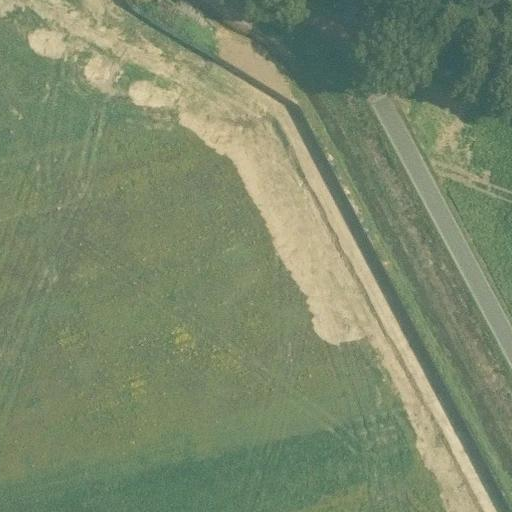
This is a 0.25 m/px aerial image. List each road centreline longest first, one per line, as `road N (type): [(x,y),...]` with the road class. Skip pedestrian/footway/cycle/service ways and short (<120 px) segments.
road 1 (unclassified): [(511,350),(376,92),(356,35)]
road 2 (unclassified): [(511,91),(356,35)]
